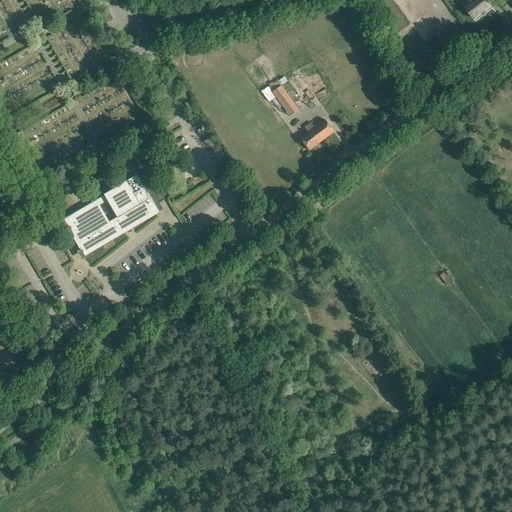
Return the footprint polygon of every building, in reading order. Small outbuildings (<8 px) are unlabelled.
[(468,0),(463,5),(474,19),(490,6),(485,0),(468,0)] [(315,94),(326,89),(322,80),(311,85),(315,94)] [(298,110),(280,86),(271,92),(289,116),(298,110)] [(307,132),(299,138),(308,150),(333,132),(324,119),(314,127),(310,123),(304,127),(307,132)] [(132,156),(140,169),(148,164),(147,163),(160,155),(154,145),(141,152),(140,151),(132,156)] [(62,219),(62,218),(61,218),(62,219),(65,224),(61,227),(65,225),(68,230),(80,250),(76,252),(76,253),(77,252),(80,251),(84,258),(85,259),(85,258),(84,256),(124,233),(133,228),(147,219),(147,220),(155,215),(156,215),(163,211),(162,210),(159,212),(153,203),(157,201),(159,203),(165,200),(148,171),(137,178),(136,175),(128,179),(125,181),(122,183),(122,184),(120,185),(120,186),(116,188),(106,194),(105,193),(104,194),(105,194),(103,195),(104,196),(84,207),(78,211),(63,219),(62,219)] [(204,207),(213,200),(210,196),(201,202),(204,207)]
